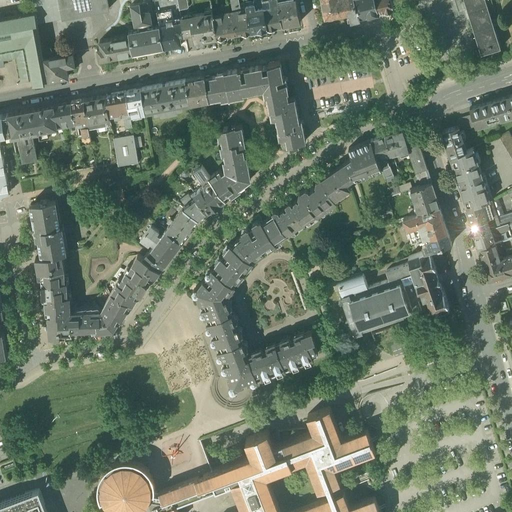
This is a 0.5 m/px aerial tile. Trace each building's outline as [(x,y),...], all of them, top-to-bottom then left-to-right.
[(38,22),(48,20),(43,0),(33,0),(36,11),(38,22)] [(43,0),(48,20),(64,17),(61,0),(43,0)] [(61,0),(64,17),(99,10),(97,0),(61,0)] [(108,0),(97,0),(99,10),(110,8),(108,0)] [(178,0),(180,10),(188,8),(188,6),(187,0),(178,0)] [(232,0),(232,2),(234,13),(238,32),(246,30),(246,31),(252,30),(248,7),(240,9),(239,6),(241,5),(240,1),(239,0),(232,0)] [(246,0),(240,1),(241,5),(239,6),(240,9),(248,7),(247,4),(246,0)] [(247,4),(248,7),(252,30),(268,27),(262,0),(253,0),(254,3),(247,4)] [(262,0),(268,27),(283,24),(278,0),(262,0)] [(297,0),(278,0),(283,24),(290,23),(301,20),(297,0)] [(352,19),(361,17),(356,0),(322,0),(326,15),(350,11),(352,19)] [(356,0),(361,17),(380,12),(376,0),(356,0)] [(392,0),(376,0),(380,12),(394,8),(392,0)] [(472,21),(465,1),(461,2),(459,0),(450,0),(455,15),(464,13),(467,22),(472,21)] [(465,0),(465,1),(472,21),(482,53),(501,47),(486,0),(465,0)] [(148,1),(140,3),(142,12),(150,11),(148,1)] [(172,9),(174,9),(173,1),(156,4),(158,12),(172,9)] [(221,4),(221,5),(223,12),(227,11),(226,10),(230,10),(231,13),(234,13),(232,2),(221,4)] [(130,30),(130,34),(134,52),(149,49),(164,46),(160,25),(150,27),(150,23),(153,22),(150,11),(142,12),(140,3),(131,5),(135,25),(138,25),(139,29),(130,30)] [(213,7),(214,10),(219,36),(227,35),(227,34),(238,32),(234,13),(231,13),(230,10),(226,10),(227,11),(223,12),(221,5),(213,7)] [(168,19),(174,18),(172,9),(158,12),(160,25),(168,23),(168,19)] [(214,10),(187,16),(189,29),(193,28),(194,32),(195,41),(219,36),(214,10)] [(0,58),(3,58),(18,55),(22,77),(36,74),(37,81),(49,79),(46,61),(45,57),(44,57),(37,22),(38,22),(36,11),(0,18),(0,58)] [(185,34),(194,32),(193,28),(189,29),(187,16),(181,17),(182,20),(185,34)] [(182,20),(174,22),(168,23),(160,25),(164,46),(182,43),(182,41),(181,35),(185,34),(182,20)] [(101,59),(134,52),(130,34),(100,40),(102,46),(98,47),(101,59)] [(46,61),(49,79),(69,75),(67,65),(76,63),(73,52),(45,57),(46,61)] [(263,65),(262,65),(266,86),(265,87),(266,94),(272,93),(273,99),(270,100),(273,116),(278,115),(281,115),(282,121),(279,121),(281,129),(279,129),(281,137),(286,136),(287,142),(284,143),(285,144),(291,143),(291,147),(299,146),(298,142),(306,140),(305,131),(304,132),(302,118),(299,119),(295,96),(289,97),(288,90),(289,90),(286,75),(283,76),(280,60),(269,62),(269,64),(270,70),(264,71),(263,65)] [(251,89),(265,87),(266,86),(262,65),(239,70),(239,68),(224,71),(225,74),(205,77),(209,98),(216,97),(215,94),(221,93),(222,98),(230,97),(230,98),(231,98),(230,93),(236,92),(237,95),(245,93),(244,88),(250,87),(251,89)] [(210,99),(209,98),(205,77),(205,75),(187,78),(191,100),(199,98),(200,101),(210,99)] [(191,102),(191,100),(187,78),(142,87),(146,111),(155,109),(161,108),(162,111),(162,113),(178,110),(177,108),(177,105),(183,104),(191,102)] [(127,90),(130,110),(140,108),(141,113),(142,113),(147,112),(146,111),(142,87),(127,90)] [(124,112),(126,112),(130,111),(130,110),(127,90),(111,93),(115,114),(116,117),(122,116),(121,112),(124,112)] [(110,114),(115,114),(111,93),(107,94),(110,114)] [(107,94),(101,95),(106,123),(107,122),(111,122),(110,114),(107,94)] [(97,124),(106,123),(101,95),(84,98),(89,126),(97,124)] [(472,115),(475,126),(511,114),(511,95),(470,108),(472,115)] [(92,141),(89,126),(84,98),(72,100),(76,121),(81,120),(82,123),(81,124),(83,134),(79,135),(80,143),(92,141)] [(72,100),(60,103),(64,124),(76,122),(76,121),(72,100)] [(58,125),(64,124),(60,103),(54,104),(58,125)] [(48,127),(58,125),(54,104),(34,108),(39,130),(40,139),(49,137),(48,127)] [(31,131),(39,130),(34,108),(8,113),(12,133),(13,135),(21,134),(21,136),(20,136),(20,137),(23,159),(38,157),(34,134),(33,134),(32,134),(31,131)] [(143,117),(142,113),(141,113),(140,108),(130,110),(130,111),(132,120),(143,117)] [(0,196),(3,196),(3,194),(10,191),(0,136),(0,135),(12,133),(8,113),(0,114),(0,196)] [(469,116),(463,118),(466,129),(472,127),(469,116)] [(460,131),(466,129),(463,118),(456,120),(458,126),(460,131)] [(108,130),(107,122),(106,123),(97,124),(98,131),(108,130)] [(221,169),(210,176),(223,194),(229,190),(232,195),(241,188),(240,186),(238,184),(243,180),(245,183),(251,178),(247,158),(247,154),(245,155),(243,147),(246,147),(243,134),(244,133),(242,125),(236,126),(236,125),(224,127),(224,128),(219,129),(221,138),(224,137),(225,143),(222,144),(224,152),(229,151),(230,157),(225,158),(227,170),(223,172),(221,169)] [(442,131),(451,157),(466,150),(460,131),(458,126),(442,131)] [(403,128),(385,134),(393,157),(409,152),(410,152),(407,142),(403,128)] [(499,137),(502,142),(511,136),(509,131),(499,137)] [(119,162),(119,164),(139,161),(137,147),(135,137),(134,133),(114,137),(119,162)] [(394,158),(393,157),(385,134),(372,139),(382,167),(386,178),(394,174),(388,160),(384,158),(385,157),(387,156),(388,157),(390,158),(390,159),(394,158)] [(141,136),(135,137),(137,147),(143,146),(141,136)] [(502,142),(505,147),(511,142),(511,136),(502,142)] [(410,155),(411,154),(422,151),(418,138),(407,142),(410,152),(409,152),(410,155)] [(352,156),(345,161),(355,176),(356,177),(382,167),(372,139),(349,148),(352,156)] [(451,157),(465,202),(489,194),(474,147),(466,150),(451,157)] [(411,154),(413,159),(424,155),(422,151),(411,154)] [(428,167),(424,155),(413,159),(417,171),(428,167)] [(345,161),(337,166),(348,182),(355,176),(345,161)] [(201,187),(194,192),(209,212),(226,199),(223,194),(210,176),(202,165),(195,170),(203,182),(205,183),(205,187),(202,189),(201,187)] [(352,187),(348,182),(337,166),(321,177),(334,196),(341,191),(343,193),(352,187)] [(417,171),(422,185),(432,182),(428,167),(417,171)] [(337,200),(334,196),(321,177),(316,181),(316,184),(317,186),(310,190),(309,188),(306,188),(299,193),(299,196),(300,198),(280,212),(279,210),(276,209),(273,211),(274,212),(275,214),(287,232),(288,233),(296,228),(295,227),(300,224),(300,225),(305,221),(309,217),(310,218),(313,216),(317,213),(317,214),(321,212),(322,211),(321,210),(324,208),(325,209),(329,206),(329,205),(332,203),(332,204),(337,200)] [(411,182),(400,186),(402,192),(411,189),(413,188),(411,182)] [(411,189),(419,213),(440,205),(432,182),(422,185),(413,188),(411,189)] [(400,186),(393,188),(390,189),(392,195),(393,195),(402,192),(400,186)] [(223,194),(226,199),(232,195),(229,190),(223,194)] [(199,218),(209,212),(194,192),(190,195),(189,193),(182,198),(186,204),(183,206),(199,218)] [(490,200),(489,194),(465,202),(467,208),(482,203),(490,200)] [(499,198),(493,200),(495,208),(502,206),(499,198)] [(39,239),(42,256),(63,253),(67,252),(63,226),(61,226),(56,199),(31,203),(37,239),(39,239)] [(492,199),(490,200),(482,203),(491,229),(501,225),(499,220),(498,217),(495,208),(493,200),(492,199)] [(482,203),(467,208),(475,234),(491,229),(482,203)] [(170,224),(166,230),(182,242),(199,218),(183,206),(181,205),(178,209),(180,211),(173,220),(171,218),(167,223),(170,224)] [(418,239),(426,237),(448,230),(440,205),(419,213),(404,218),(408,229),(414,226),(418,239)] [(495,208),(498,217),(504,215),(502,206),(495,208)] [(511,212),(504,215),(498,217),(499,220),(511,216),(511,212)] [(280,236),(287,232),(275,214),(263,222),(262,220),(260,222),(260,221),(259,222),(260,222),(256,225),(255,225),(254,226),(255,227),(251,230),(250,229),(249,229),(248,229),(249,230),(245,233),(245,232),(244,233),(242,234),(243,236),(238,240),(253,256),(255,254),(256,256),(257,255),(260,253),(261,253),(260,253),(263,251),(264,251),(263,251),(265,250),(264,249),(268,246),(269,247),(270,246),(271,246),(270,246),(273,244),(274,244),(273,244),(276,242),(277,242),(277,241),(276,239),(280,237),(281,237),(280,236)] [(511,216),(499,220),(501,225),(508,223),(511,221),(511,216)] [(501,225),(491,229),(492,233),(494,233),(495,234),(510,229),(508,223),(501,225)] [(174,253),(182,242),(166,230),(161,236),(158,234),(160,231),(152,225),(142,237),(145,243),(149,245),(151,243),(154,245),(150,251),(149,252),(165,264),(174,253)] [(414,226),(408,229),(412,241),(418,239),(414,226)] [(495,243),(492,233),(491,229),(475,234),(480,248),(495,243)] [(452,242),(448,230),(426,237),(428,243),(423,244),(425,251),(452,242)] [(207,315),(209,315),(229,307),(231,306),(230,302),(230,301),(229,302),(228,299),(229,299),(228,298),(228,297),(226,297),(225,295),(225,292),(227,290),(229,291),(229,290),(230,290),(230,289),(231,287),(232,287),(232,286),(235,283),(233,282),(236,278),(238,279),(240,276),(241,275),(240,275),(241,274),(242,273),(243,273),(243,272),(244,271),(243,270),(246,267),(247,267),(247,266),(248,266),(248,265),(249,263),(250,263),(250,262),(252,260),(253,259),(251,258),(253,256),(238,240),(234,245),(232,244),(230,246),(230,247),(227,251),(227,250),(226,251),(227,251),(226,252),(228,253),(225,257),(223,256),(222,256),(222,257),(221,259),(219,261),(219,262),(217,264),(219,265),(216,269),(214,268),(212,270),(212,271),(209,275),(209,274),(208,275),(209,275),(208,276),(210,277),(207,281),(205,279),(203,282),(202,282),(202,283),(201,284),(200,285),(201,285),(199,288),(198,287),(197,287),(196,287),(194,289),(195,292),(196,293),(198,292),(199,295),(199,296),(200,298),(200,299),(201,302),(202,301),(204,301),(206,305),(204,306),(204,307),(204,308),(206,312),(206,313),(207,315)] [(480,248),(489,279),(511,271),(511,254),(502,258),(501,257),(500,257),(496,243),(495,243),(480,248)] [(349,332),(352,331),(353,332),(354,333),(355,333),(421,311),(417,297),(419,293),(422,292),(424,299),(427,298),(433,314),(450,308),(443,289),(436,269),(437,269),(430,249),(409,257),(411,263),(386,271),(389,280),(368,287),(343,296),(351,320),(346,322),(349,332)] [(148,251),(144,256),(149,259),(149,260),(161,269),(165,264),(149,252),(148,251)] [(157,274),(161,269),(149,260),(149,259),(144,256),(138,253),(130,267),(132,268),(130,271),(128,270),(127,269),(122,278),(123,279),(121,283),(120,282),(118,281),(105,304),(107,305),(105,309),(99,310),(96,311),(96,309),(82,309),(82,311),(68,312),(68,307),(71,307),(71,302),(71,294),(69,295),(66,295),(66,291),(68,290),(68,280),(66,280),(64,280),(64,276),(66,276),(65,268),(63,253),(42,256),(36,257),(38,271),(46,270),(46,276),(46,281),(43,281),(43,294),(49,293),(49,298),(46,299),(46,303),(46,309),(52,308),(52,313),(49,314),(50,330),(78,328),(92,327),(93,328),(93,327),(98,327),(98,330),(115,328),(119,320),(116,319),(118,316),(119,316),(120,315),(121,316),(123,317),(128,308),(129,308),(126,306),(128,302),(133,305),(138,296),(135,294),(137,290),(142,293),(148,282),(145,280),(151,271),(157,274)] [(145,280),(148,282),(151,277),(154,279),(157,274),(151,271),(145,280)] [(337,280),(343,296),(368,287),(363,272),(337,280)] [(231,311),(229,307),(209,315),(211,319),(231,311)] [(233,311),(231,311),(211,319),(209,320),(210,323),(212,328),(212,329),(212,328),(213,329),(215,329),(216,333),(214,334),(215,335),(215,336),(217,340),(217,341),(218,343),(220,343),(222,347),(220,348),(221,351),(223,356),(223,357),(225,357),(227,361),(225,362),(226,363),(225,363),(226,364),(228,368),(227,368),(228,369),(229,371),(231,371),(232,375),(230,376),(230,377),(230,378),(231,378),(231,380),(231,381),(232,380),(233,384),(232,384),(231,384),(231,386),(232,389),(233,389),(236,388),(237,387),(237,386),(236,385),(240,384),(242,383),(243,383),(244,383),(244,382),(243,380),(247,378),(248,380),(251,379),(252,379),(251,379),(256,377),(257,377),(258,376),(257,375),(262,373),(254,352),(249,354),(247,353),(246,349),(247,348),(246,344),(246,343),(245,344),(244,341),(245,341),(244,340),(244,339),(242,339),(240,335),(242,334),(240,330),(241,330),(240,330),(239,327),(239,326),(238,325),(237,325),(235,321),(237,320),(236,319),(236,318),(235,316),(235,315),(234,315),(233,311)] [(254,351),(254,352),(262,373),(263,374),(265,374),(271,372),(271,371),(272,371),(271,370),(276,368),(276,369),(277,369),(283,367),(286,366),(285,364),(290,363),(290,364),(293,363),(299,361),(300,360),(299,359),(304,357),(304,359),(305,358),(305,359),(311,356),(314,355),(311,349),(316,347),(310,331),(305,333),(304,331),(300,333),(300,332),(296,334),(289,337),(285,338),(281,340),(282,342),(277,343),(276,342),(272,343),(268,345),(267,345),(267,346),(263,348),(262,347),(261,348),(261,347),(257,349),(254,351)] [(352,511),(350,506),(348,500),(344,490),(343,491),(335,494),(331,495),(287,511),(281,511),(267,474),(307,459),(318,490),(327,487),(332,485),(340,482),(341,482),(335,466),(376,451),(367,429),(342,438),(330,408),(308,416),(310,421),(314,431),(274,447),(268,431),(246,440),(252,455),(213,470),(204,473),(210,490),(233,482),(244,511),(352,511)] [(99,480),(99,490),(102,501),(109,509),(113,511),(139,511),(144,510),(152,501),(155,491),(155,481),(150,471),(143,463),(133,459),(122,459),(112,463),(104,470),(99,480)] [(204,473),(199,475),(205,492),(210,490),(204,473)] [(196,496),(205,492),(199,475),(160,490),(160,492),(155,491),(152,501),(144,510),(139,511),(113,511),(109,509),(106,511),(104,511),(102,511),(178,511),(176,503),(183,500),(184,501),(196,496)] [(340,482),(332,485),(335,494),(343,491),(340,482)] [(0,501),(0,511),(47,511),(43,502),(46,501),(40,486),(0,501)] [(381,511),(375,496),(350,506),(352,511),(381,511)]
